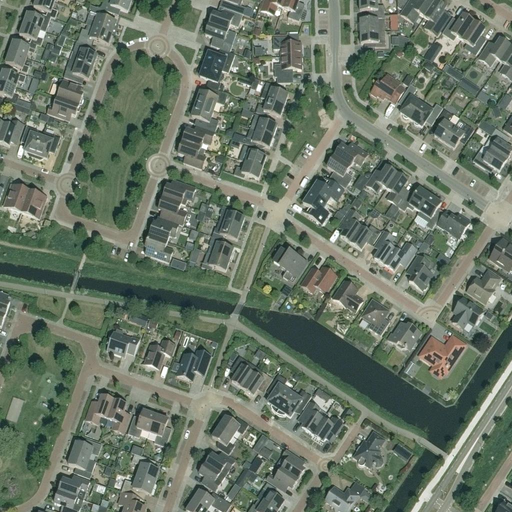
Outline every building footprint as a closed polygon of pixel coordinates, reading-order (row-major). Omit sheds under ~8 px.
[(54,4),(42,0),(36,0),(33,9),(47,14),(45,18),(50,19),(54,21),(57,13),(51,11),(54,4)] [(125,0),(107,0),(106,2),(105,1),(104,5),(102,5),(100,11),(103,12),(113,16),(115,10),(127,14),(131,2),(125,0)] [(239,0),(217,0),(229,4),(227,11),(243,17),(245,10),(240,8),(242,2),(239,1),(239,0)] [(285,0),(264,0),(260,13),(273,17),(276,8),(282,10),(285,0)] [(285,0),(282,10),(289,13),(287,20),(298,24),(302,12),(296,9),(299,0),(285,0)] [(377,0),(359,1),(359,13),(373,12),(373,17),(384,17),(383,7),(377,8),(377,0)] [(396,0),(397,9),(400,11),(407,1),(404,0),(396,0)] [(410,0),(400,17),(412,25),(418,16),(423,19),(435,2),(431,0),(410,0)] [(435,2),(423,19),(429,23),(424,30),(436,38),(449,18),(443,14),(446,9),(435,2)] [(89,15),(87,20),(85,26),(88,27),(93,29),(112,35),(116,24),(101,19),(103,12),(100,11),(90,7),(87,14),(89,15)] [(212,15),(208,26),(227,33),(229,27),(238,30),(242,17),(229,12),(226,20),(212,15)] [(26,15),(23,26),(40,32),(45,34),(47,27),(50,19),(45,18),(40,16),(38,19),(26,15)] [(373,17),(373,21),(359,22),(359,34),(377,33),(377,26),(384,26),(384,17),(373,17)] [(450,23),(441,36),(453,43),(456,39),(461,42),(473,24),(462,17),(458,24),(455,27),(450,23)] [(473,24),(461,42),(466,46),(463,50),(475,58),(483,45),(477,41),(479,38),(484,31),(473,24)] [(23,26),(19,37),(31,41),(29,45),(36,47),(40,49),(42,42),(43,41),(37,39),(40,32),(23,26)] [(208,26),(204,37),(212,40),(209,48),(216,50),(219,51),(229,55),(233,42),(225,39),(227,33),(208,26)] [(113,38),(111,38),(112,35),(93,29),(88,27),(86,33),(81,31),(77,43),(87,47),(91,48),(93,41),(107,47),(108,44),(110,45),(113,38)] [(377,33),(359,34),(360,46),(373,45),(374,49),(384,49),(384,40),(378,40),(377,33)] [(288,39),(272,39),(273,52),(280,52),(280,59),(300,58),(300,45),(288,46),(288,39)] [(485,50),(478,61),(489,69),(495,61),(500,64),(510,48),(499,41),(494,48),(489,44),(485,50)] [(12,43),(8,54),(25,60),(28,53),(33,55),(36,47),(29,45),(26,44),(24,48),(12,43)] [(76,43),(72,54),(69,61),(92,70),(96,57),(85,53),(87,47),(77,43),(76,43)] [(432,61),(436,48),(428,46),(424,59),(432,61)] [(504,67),(499,75),(511,83),(511,81),(511,49),(510,48),(500,64),(504,67)] [(217,58),(208,54),(207,56),(204,56),(202,58),(202,60),(202,62),(204,64),(203,67),(221,73),(228,75),(235,57),(229,55),(219,51),(217,58)] [(25,60),(8,54),(5,65),(21,71),(20,73),(26,76),(29,69),(23,67),(25,60)] [(417,66),(420,60),(412,56),(410,62),(417,66)] [(280,59),(280,66),(274,67),(274,79),(276,79),(276,86),(290,85),(289,72),(301,72),(300,58),(280,59)] [(69,61),(67,69),(63,79),(74,83),(76,78),(88,82),(92,70),(69,61)] [(221,73),(203,67),(202,69),(200,69),(198,71),(197,73),(198,76),(200,77),(199,79),(208,82),(206,89),(213,91),(217,93),(220,86),(217,85),(218,83),(220,83),(222,81),(223,79),(223,76),(221,75),(221,73)] [(2,73),(0,78),(0,84),(15,90),(17,83),(23,85),(25,78),(19,76),(18,79),(2,73)] [(380,86),(377,84),(370,95),(375,99),(376,97),(383,101),(384,99),(395,106),(404,92),(398,88),(399,86),(387,77),(380,86)] [(59,81),(53,98),(57,100),(79,107),(83,96),(79,95),(81,89),(63,82),(59,81)] [(15,90),(0,84),(0,96),(6,99),(5,101),(16,105),(18,98),(13,96),(15,90)] [(266,85),(263,93),(260,100),(267,102),(283,108),(287,96),(274,92),(276,88),(266,85)] [(403,109),(399,115),(402,117),(402,119),(404,121),(406,121),(408,121),(410,122),(421,106),(415,103),(418,100),(413,96),(416,91),(410,87),(400,102),(405,106),(403,109)] [(199,94),(195,106),(213,113),(216,105),(223,107),(227,96),(221,94),(217,93),(213,91),(211,98),(199,94)] [(79,107),(57,100),(53,110),(49,109),(47,116),(69,123),(71,117),(75,119),(79,107)] [(264,108),(258,106),(255,114),(265,118),(266,114),(280,119),(283,108),(267,102),(264,108)] [(213,113),(195,106),(191,119),(198,121),(196,128),(214,134),(218,123),(210,120),(213,113)] [(421,106),(410,122),(412,124),(413,126),(414,128),(416,128),(419,128),(421,129),(425,124),(427,120),(433,124),(442,111),(436,106),(433,111),(428,107),(426,110),(421,106)] [(458,122),(443,112),(435,124),(440,127),(433,138),(443,145),(458,122)] [(265,120),(254,116),(252,124),(258,126),(256,133),(273,139),(277,128),(263,123),(265,120)] [(511,116),(509,122),(502,132),(511,138),(511,116)] [(458,122),(443,145),(453,151),(460,141),(465,144),(473,132),(458,122)] [(10,129),(3,126),(0,135),(0,145),(9,148),(10,145),(16,147),(23,127),(12,123),(10,129)] [(486,125),(481,132),(491,138),(488,142),(494,146),(489,152),(506,163),(511,153),(511,151),(502,145),(506,138),(495,131),(486,125)] [(26,128),(22,140),(28,142),(26,146),(24,153),(27,154),(29,157),(34,159),(41,139),(36,137),(37,133),(26,129),(27,128),(26,128)] [(183,133),(180,140),(183,141),(182,144),(200,150),(202,144),(210,147),(214,134),(196,128),(194,134),(186,132),(185,134),(183,133)] [(41,139),(34,159),(40,161),(42,160),(46,161),(48,154),(50,150),(56,152),(60,140),(59,139),(59,140),(54,138),(54,137),(43,133),(41,139)] [(247,137),(244,145),(254,149),(255,146),(269,150),(273,139),(256,133),(253,140),(247,137)] [(182,144),(177,156),(185,159),(183,166),(188,167),(201,172),(205,159),(202,158),(204,152),(200,150),(182,144)] [(347,151),(341,147),(334,158),(349,169),(353,163),(360,168),(367,157),(350,145),(347,151)] [(244,147),(241,155),(247,157),(245,164),(262,170),(266,159),(253,154),(254,151),(244,147)] [(478,154),(472,163),(484,171),(487,166),(498,174),(506,163),(489,152),(485,158),(478,154)] [(334,158),(326,169),(333,174),(337,176),(332,182),(345,191),(352,180),(346,177),(346,174),(349,169),(334,158)] [(262,170),(245,164),(242,171),(236,169),(233,177),(243,180),(245,177),(258,181),(262,170)] [(375,172),(365,187),(376,195),(381,188),(386,191),(396,176),(385,169),(380,176),(375,172)] [(396,176),(386,191),(391,194),(388,198),(394,202),(392,205),(398,209),(408,194),(402,190),(407,183),(396,176)] [(170,188),(166,187),(162,200),(180,206),(182,200),(190,203),(195,190),(172,182),(170,188)] [(326,190),(316,184),(309,195),(326,206),(330,200),(336,204),(343,192),(330,184),(326,190)] [(21,215),(29,193),(11,187),(3,209),(21,215)] [(398,209),(398,210),(404,214),(407,209),(412,213),(414,210),(419,214),(429,198),(419,191),(415,196),(413,198),(408,195),(398,209)] [(46,199),(29,193),(21,215),(39,221),(46,199)] [(309,195),(302,206),(312,212),(308,218),(321,227),(328,216),(322,212),(326,206),(309,195)] [(419,214),(417,217),(427,225),(425,228),(431,232),(441,217),(435,213),(437,210),(440,205),(429,198),(419,214)] [(158,219),(157,219),(178,226),(182,228),(186,215),(178,212),(180,206),(162,200),(158,212),(161,213),(159,219),(158,219)] [(219,216),(221,217),(218,224),(240,231),(244,220),(231,215),(232,212),(222,208),(219,216)] [(359,218),(350,212),(338,230),(343,234),(339,239),(350,246),(360,230),(362,228),(355,224),(359,218)] [(469,225),(458,217),(456,220),(445,213),(436,227),(443,231),(458,241),(469,225)] [(374,217),(371,221),(379,229),(382,225),(374,217)] [(178,226),(157,219),(155,226),(153,225),(149,237),(167,244),(169,237),(173,239),(178,226)] [(214,230),(211,239),(221,242),(223,238),(236,243),(240,231),(218,224),(216,230),(214,230)] [(366,233),(360,230),(350,246),(360,253),(368,241),(373,245),(380,234),(370,227),(366,233)] [(397,247),(391,243),(393,240),(384,234),(374,249),(379,253),(373,261),(383,268),(394,252),(397,247)] [(149,237),(144,250),(146,250),(144,257),(168,265),(172,252),(164,250),(167,244),(149,237)] [(210,248),(208,255),(229,262),(233,251),(220,246),(221,242),(211,239),(208,247),(210,248)] [(511,247),(502,241),(497,248),(495,249),(493,250),(493,252),(493,254),(488,261),(508,275),(509,273),(511,274),(511,273),(511,247)] [(394,252),(383,268),(393,274),(398,266),(404,270),(406,267),(416,252),(406,245),(400,255),(394,252)] [(288,256),(281,252),(273,264),(279,268),(279,269),(286,273),(282,279),(292,286),(306,265),(289,254),(288,256)] [(205,256),(200,269),(211,273),(212,269),(225,274),(229,262),(208,255),(205,256)] [(329,255),(325,261),(332,265),(335,259),(329,255)] [(429,266),(417,258),(406,275),(412,279),(408,284),(421,293),(423,292),(425,292),(427,289),(426,287),(432,278),(425,273),(429,266)] [(318,276),(315,277),(310,273),(300,288),(310,294),(312,294),(315,290),(324,296),(336,278),(322,270),(318,276)] [(475,281),(467,294),(485,306),(494,293),(492,292),(499,282),(487,274),(480,284),(475,281)] [(357,293),(344,284),(332,301),(345,310),(346,309),(355,315),(362,303),(354,298),(357,293)] [(0,293),(0,315),(5,317),(9,305),(6,304),(9,297),(5,296),(0,293)] [(453,315),(456,317),(451,325),(462,331),(467,324),(473,328),(482,314),(462,301),(453,315)] [(388,313),(372,302),(361,319),(371,325),(367,330),(380,338),(389,324),(383,320),(388,313)] [(148,320),(140,317),(137,326),(145,329),(148,320)] [(391,335),(386,342),(401,351),(413,349),(413,350),(414,350),(413,346),(421,335),(408,326),(406,328),(400,324),(392,336),(391,335)] [(108,347),(106,353),(124,360),(126,355),(133,358),(139,341),(131,338),(131,339),(122,336),(123,333),(116,331),(115,334),(113,333),(111,340),(108,339),(106,346),(108,347)] [(431,340),(419,358),(433,368),(433,370),(432,372),(433,374),(434,375),(435,376),(437,377),(439,377),(441,377),(442,376),(443,375),(451,364),(453,365),(465,347),(451,339),(444,349),(431,340)] [(160,349),(157,350),(151,348),(144,366),(140,365),(158,372),(164,356),(170,359),(175,347),(162,343),(160,349)] [(194,361),(184,357),(176,378),(191,384),(194,375),(202,378),(210,358),(197,353),(194,361)] [(237,374),(231,384),(242,391),(252,375),(256,370),(249,365),(239,359),(231,370),(237,374)] [(259,380),(252,375),(242,391),(252,398),(259,388),(265,392),(272,381),(263,374),(259,380)] [(275,416),(290,394),(284,391),(285,390),(284,388),(284,387),(287,383),(278,377),(269,389),(274,393),(266,404),(271,407),(270,409),(272,413),(275,416)] [(290,394),(275,416),(280,418),(284,418),(285,417),(290,420),(297,408),(302,411),(311,398),(302,392),(298,397),(297,397),(296,397),(295,398),(290,394)] [(107,421),(113,402),(101,398),(98,406),(92,404),(85,422),(96,427),(99,419),(107,421)] [(126,407),(113,402),(107,421),(114,424),(111,432),(123,436),(129,417),(123,415),(126,407)] [(326,415),(320,411),(309,405),(297,423),(303,427),(301,430),(312,437),(324,419),(326,415)] [(131,423),(127,436),(138,440),(141,432),(149,435),(155,417),(143,413),(140,420),(138,426),(131,423)] [(155,417),(149,435),(156,437),(153,445),(165,449),(169,437),(163,434),(165,429),(167,421),(155,417)] [(224,419),(218,429),(232,439),(236,433),(242,437),(248,427),(237,420),(233,425),(224,419)] [(324,419),(312,437),(322,444),(325,441),(330,445),(342,426),(332,420),(330,423),(324,419)] [(232,439),(218,429),(211,439),(220,445),(217,450),(228,457),(234,448),(229,444),(232,439)] [(358,463),(357,464),(357,466),(358,467),(360,468),(362,468),(363,467),(364,466),(369,470),(372,466),(376,468),(380,468),(382,465),(381,461),(377,458),(379,454),(377,452),(379,450),(384,442),(373,434),(367,442),(368,443),(366,445),(364,444),(353,459),(358,463)] [(72,447),(70,452),(72,454),(71,455),(88,461),(90,455),(97,458),(101,447),(89,443),(87,448),(75,444),(75,446),(72,447)] [(257,455),(261,450),(255,446),(252,451),(257,455)] [(397,456),(405,461),(411,452),(403,447),(397,456)] [(282,458),(276,467),(281,471),(298,482),(304,472),(301,470),(304,465),(285,453),(282,458)] [(71,455),(67,467),(75,470),(79,471),(77,476),(89,481),(93,470),(86,467),(88,461),(71,455)] [(211,456),(205,466),(224,479),(234,464),(221,455),(217,460),(211,456)] [(134,456),(131,463),(140,467),(136,478),(154,485),(159,472),(153,470),(145,468),(147,461),(134,456)] [(224,479),(205,466),(198,476),(204,480),(201,485),(214,494),(224,479)] [(298,482),(281,471),(275,480),(269,477),(266,482),(284,495),(288,490),(291,492),(298,482)] [(256,476),(249,481),(254,488),(261,482),(256,476)] [(62,481),(58,493),(82,502),(89,483),(73,477),(71,484),(62,481)] [(241,489),(246,481),(240,477),(235,485),(241,489)] [(125,482),(120,494),(122,494),(134,499),(136,492),(150,497),(154,485),(136,478),(134,485),(125,482)] [(99,494),(101,486),(92,484),(90,492),(99,494)] [(266,485),(260,494),(256,500),(274,511),(277,511),(283,503),(273,497),(276,492),(266,485)] [(333,489),(324,503),(334,509),(334,511),(348,511),(350,511),(358,498),(347,491),(344,496),(333,489)] [(359,500),(369,506),(374,499),(364,492),(359,500)] [(78,511),(82,502),(58,493),(54,505),(62,508),(60,511),(78,511)] [(226,511),(230,507),(223,502),(212,495),(209,500),(198,493),(192,503),(205,511),(207,511),(211,507),(217,511),(226,511)] [(134,499),(122,494),(118,507),(124,509),(123,511),(144,511),(145,510),(140,508),(143,502),(134,499)] [(258,502),(254,507),(253,506),(248,511),(274,511),(256,500),(258,502)] [(92,503),(89,511),(91,511),(95,511),(97,505),(92,503)] [(205,511),(192,503),(185,511),(205,511)]
